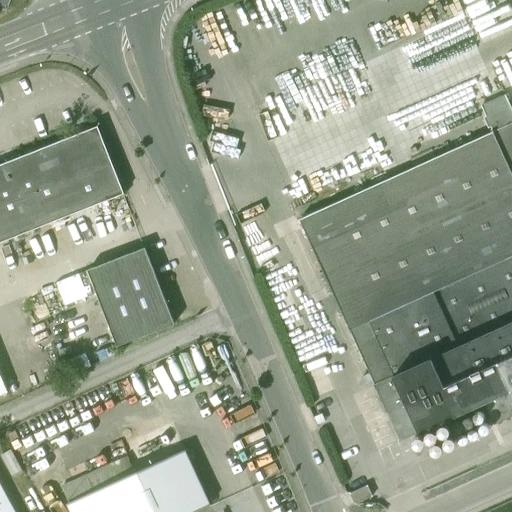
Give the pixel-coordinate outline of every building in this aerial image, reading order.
[(511,122),(299,219),(375,385),(511,322),(511,122)] [(98,126),(44,147),(71,214),(124,193),(98,126)] [(44,147),(0,164),(0,204),(13,237),(71,214),(44,147)] [(0,204),(0,242),(13,237),(0,204)] [(145,248),(88,270),(117,345),(174,323),(145,248)] [(511,322),(375,385),(398,439),(483,401),(509,389),(511,387),(511,322)] [(0,399),(45,383),(36,361),(11,370),(1,345),(0,345),(0,399)] [(511,395),(509,389),(483,401),(494,424),(511,415),(511,395)] [(22,469),(11,449),(1,454),(12,474),(22,469)] [(126,456),(61,484),(68,502),(67,502),(71,511),(192,511),(209,505),(184,450),(133,472),(126,456)] [(15,511),(0,482),(0,511),(15,511)]
